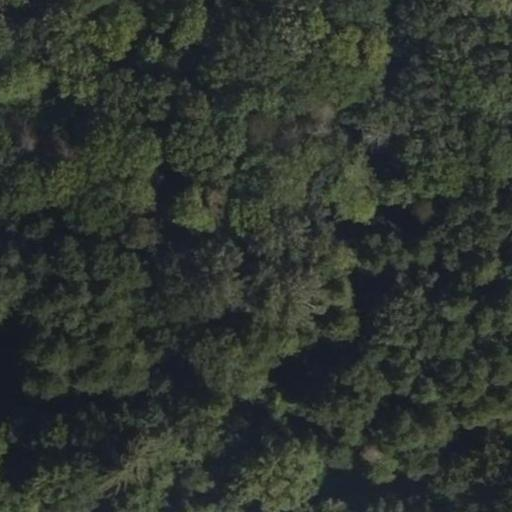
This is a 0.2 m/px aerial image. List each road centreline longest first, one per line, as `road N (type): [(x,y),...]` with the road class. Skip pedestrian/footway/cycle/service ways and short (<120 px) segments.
road 1 (track): [(511,175),(383,74),(291,43),(237,52),(144,40),(106,54),(0,2)]
road 2 (track): [(106,497),(366,497),(463,511)]
